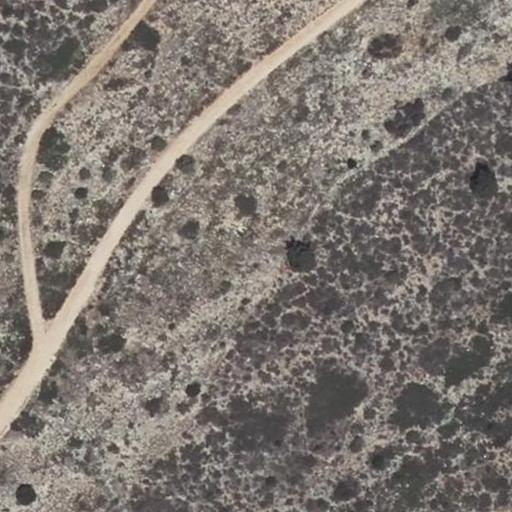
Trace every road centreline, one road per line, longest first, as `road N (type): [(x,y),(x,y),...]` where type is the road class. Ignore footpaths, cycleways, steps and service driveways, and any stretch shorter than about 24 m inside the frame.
road 1 (track): [(45,363),(128,213),(208,120),(359,0)]
road 2 (track): [(156,0),(78,88),(38,161),(34,221),(45,363),(0,429)]
